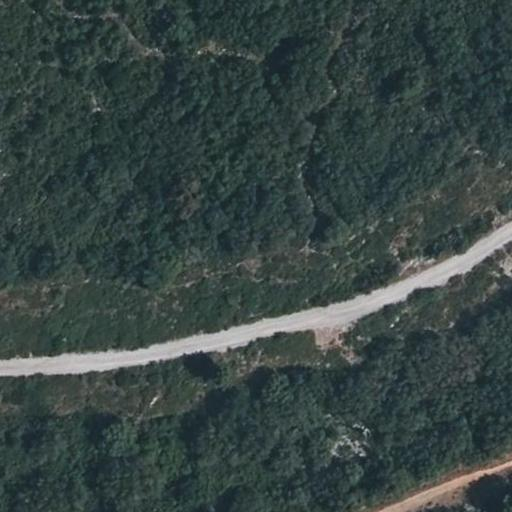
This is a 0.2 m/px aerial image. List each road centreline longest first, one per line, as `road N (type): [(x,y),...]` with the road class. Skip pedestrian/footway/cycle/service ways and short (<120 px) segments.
road 1 (unclassified): [(511,226),(429,281),(259,335),(0,369)]
road 2 (track): [(511,457),(387,511)]
